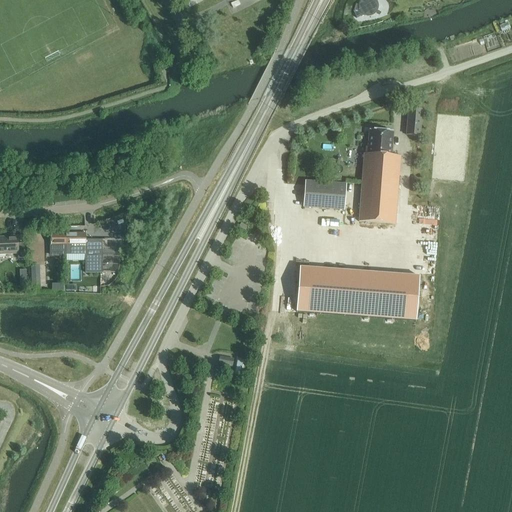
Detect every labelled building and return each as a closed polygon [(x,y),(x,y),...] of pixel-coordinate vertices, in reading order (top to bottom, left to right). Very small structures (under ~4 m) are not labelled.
[(355,11),(354,12),(354,13),(356,16),(357,18),(361,16),(365,18),(369,18),(374,16),(377,10),(377,4),(375,1),(373,0),(361,0),(359,3),(359,6),(358,10),(355,11)] [(190,47),(179,53),(184,62),(195,55),(190,47)] [(201,53),(195,56),(199,64),(204,61),(201,53)] [(420,137),(422,111),(408,110),(406,135),(420,137)] [(391,158),(393,133),(369,132),(367,155),(364,155),(359,223),(395,225),(400,158),(391,158)] [(306,182),(304,209),(344,212),(346,187),(346,186),(306,182)] [(344,212),(357,213),(359,188),(346,187),(344,212)] [(65,234),(51,234),(51,239),(51,246),(65,246),(65,234)] [(80,234),(65,234),(65,246),(66,246),(66,256),(85,256),(85,275),(102,275),(102,241),(85,241),(85,234),(80,234)] [(0,238),(0,255),(17,254),(17,259),(24,259),(23,244),(17,244),(17,238),(0,238)] [(31,266),(32,293),(40,293),(40,290),(41,290),(40,266),(31,266)] [(299,268),(296,313),(416,322),(419,277),(299,268)] [(79,293),(91,294),(90,294),(98,295),(98,293),(99,286),(92,285),(85,284),(85,285),(80,285),(79,292),(79,293)] [(232,368),(233,360),(220,358),(219,361),(219,365),(232,368)]
